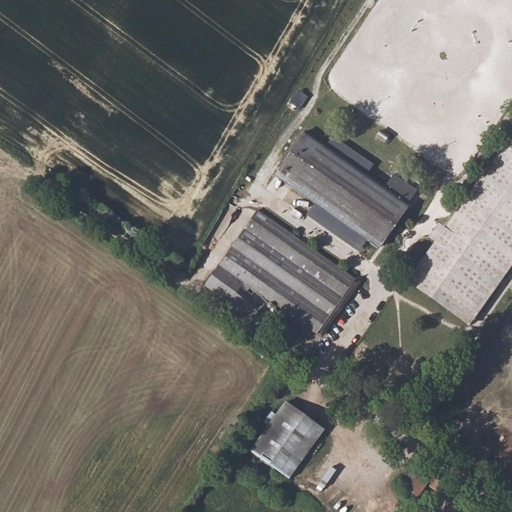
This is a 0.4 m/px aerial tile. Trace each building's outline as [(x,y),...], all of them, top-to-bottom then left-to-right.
[(387,191),(310,135),(278,181),(379,255),(412,209),(410,207),(416,198),(393,182),(387,191)] [(469,327),(511,266),(511,137),(510,136),(407,283),(469,327)] [(416,198),(417,196),(395,180),(393,182),(416,198)] [(255,329),(270,308),(317,342),(357,287),(261,218),(207,294),(255,329)] [(289,485),(331,439),(295,408),(254,455),(289,485)] [(451,488),(423,468),(408,489),(424,500),(434,487),(446,495),(451,488)] [(468,511),(484,511),(451,488),(446,495),(468,511)]
